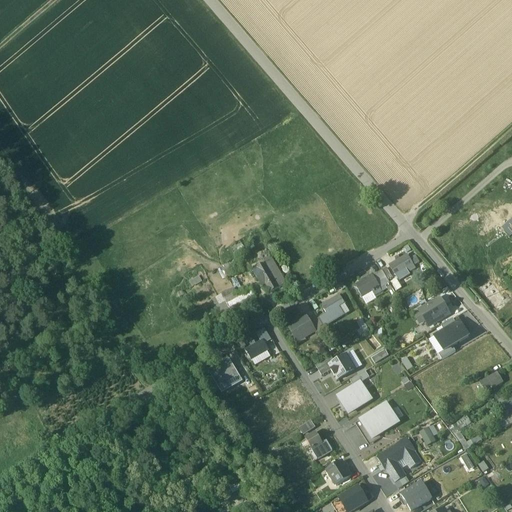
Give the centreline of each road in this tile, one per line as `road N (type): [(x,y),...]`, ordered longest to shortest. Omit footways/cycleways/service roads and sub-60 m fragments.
road 1 (residential): [(267,322),(0,487)]
road 2 (residential): [(411,233),(211,0)]
road 3 (residential): [(389,511),(267,322)]
road 4 (residential): [(411,233),(267,322)]
road 5 (residential): [(511,351),(411,233)]
road 6 (track): [(511,136),(407,228)]
